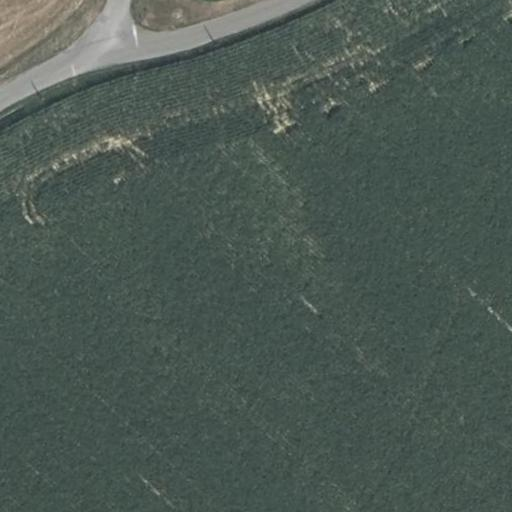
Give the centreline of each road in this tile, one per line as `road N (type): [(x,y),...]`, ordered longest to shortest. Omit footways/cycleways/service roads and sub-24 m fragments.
road 1 (unclassified): [(273,0),(235,15),(114,31)]
road 2 (unclassified): [(114,31),(0,103)]
